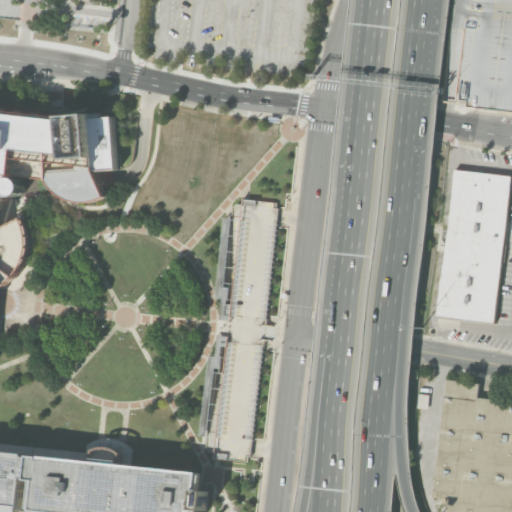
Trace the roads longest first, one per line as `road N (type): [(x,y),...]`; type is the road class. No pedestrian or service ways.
road 1 (motorway): [(371,511),(418,41)]
road 2 (motorway): [(412,511),(400,424),(418,197),(418,41)]
road 3 (primary): [(0,52),(321,108)]
road 4 (motorway): [(353,195),(303,511)]
road 5 (motorway): [(353,195),(328,511)]
road 6 (secondary): [(321,108),(295,335)]
road 7 (tertiary): [(511,365),(295,335)]
road 8 (motorway): [(373,0),(353,195)]
road 9 (secondary): [(295,335),(275,511)]
road 10 (primary): [(321,108),(491,131)]
